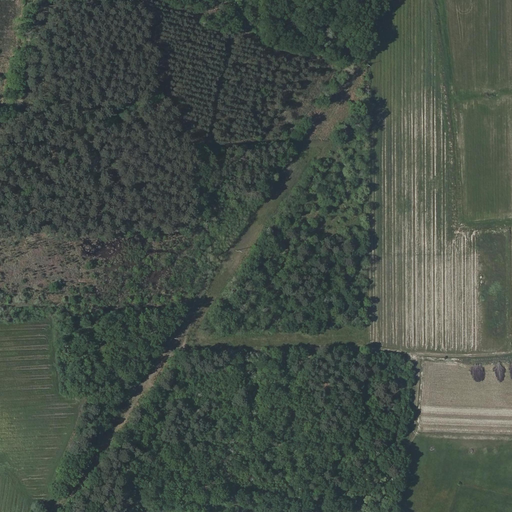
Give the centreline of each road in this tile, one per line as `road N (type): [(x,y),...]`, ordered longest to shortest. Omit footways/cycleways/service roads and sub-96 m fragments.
road 1 (track): [(235,0),(202,154),(205,294),(117,417),(74,495),(73,511)]
road 2 (track): [(171,344),(511,352)]
